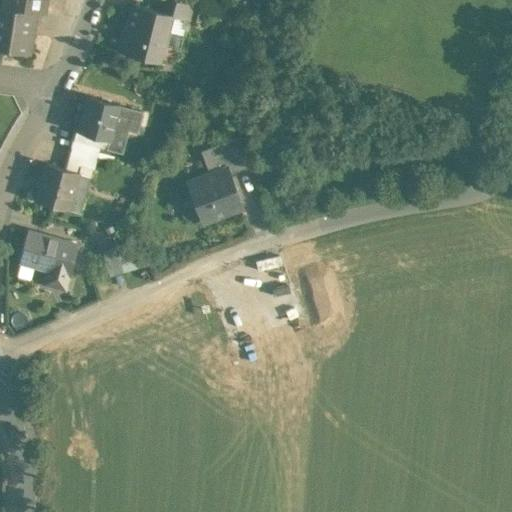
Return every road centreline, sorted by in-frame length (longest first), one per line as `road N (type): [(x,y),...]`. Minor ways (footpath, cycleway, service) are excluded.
road 1 (residential): [(218,511),(218,420),(511,344)]
road 2 (residential): [(0,359),(166,280),(292,233)]
road 3 (unclassified): [(292,233),(486,194),(511,172)]
road 4 (residential): [(0,192),(60,86)]
